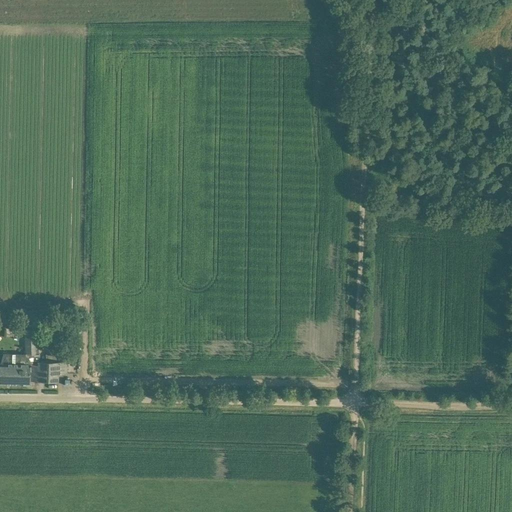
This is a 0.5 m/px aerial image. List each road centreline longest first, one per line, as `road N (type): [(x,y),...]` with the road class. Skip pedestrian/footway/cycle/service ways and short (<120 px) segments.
road 1 (track): [(355,403),(370,52)]
road 2 (track): [(355,403),(77,397)]
road 3 (track): [(511,407),(355,403)]
